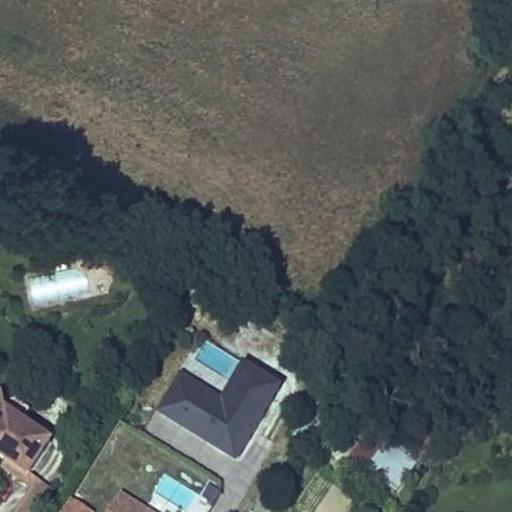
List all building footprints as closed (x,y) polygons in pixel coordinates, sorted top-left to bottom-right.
[(94,241),(86,254),(99,261),(106,248),(94,241)] [(112,269),(120,256),(106,248),(99,261),(112,269)] [(181,378),(157,415),(237,465),(284,390),(244,366),(221,403),(181,378)] [(0,457),(2,459),(24,473),(46,437),(4,412),(0,395),(0,457)] [(397,493),(417,467),(387,444),(367,470),(397,493)] [(28,511),(44,487),(24,473),(2,459),(0,461),(0,471),(25,487),(8,511),(28,511)] [(149,511),(123,496),(113,511),(149,511)]
